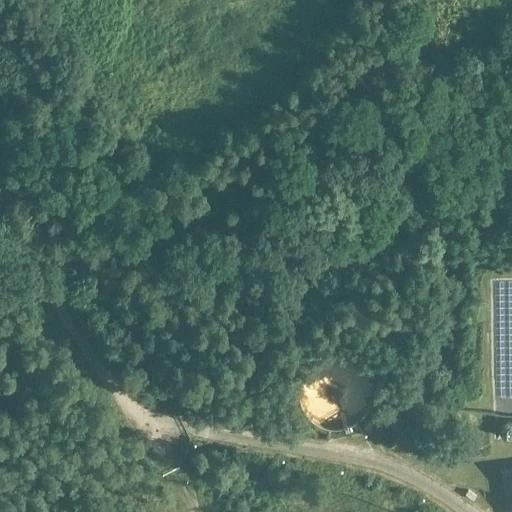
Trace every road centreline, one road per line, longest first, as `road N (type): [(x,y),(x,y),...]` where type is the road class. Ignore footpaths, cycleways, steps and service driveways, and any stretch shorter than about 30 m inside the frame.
road 1 (track): [(467,511),(376,462),(180,429),(145,432)]
road 2 (track): [(137,420),(0,216)]
